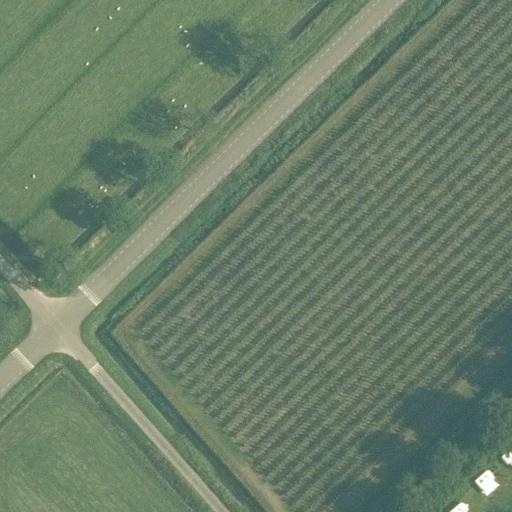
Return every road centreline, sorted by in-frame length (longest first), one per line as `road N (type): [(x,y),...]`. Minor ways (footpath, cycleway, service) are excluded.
road 1 (unclassified): [(64,335),(408,0)]
road 2 (unclassified): [(64,335),(221,511)]
